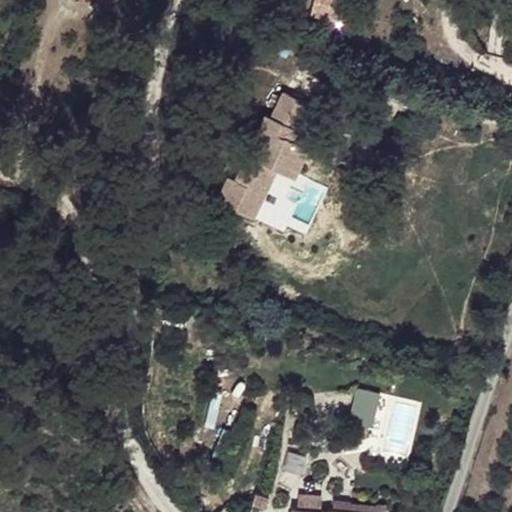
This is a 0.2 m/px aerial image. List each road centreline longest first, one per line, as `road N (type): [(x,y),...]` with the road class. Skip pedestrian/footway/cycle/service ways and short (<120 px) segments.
road 1 (residential): [(169,511),(122,426),(142,311),(164,38),(175,0)]
road 2 (unclassified): [(511,329),(451,511)]
